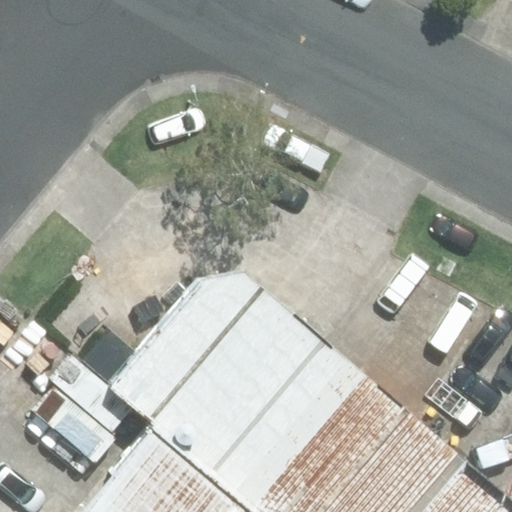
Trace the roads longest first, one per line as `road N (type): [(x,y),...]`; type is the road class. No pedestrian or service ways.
road 1 (residential): [(237,0),(511,148)]
road 2 (residential): [(0,132),(107,0)]
